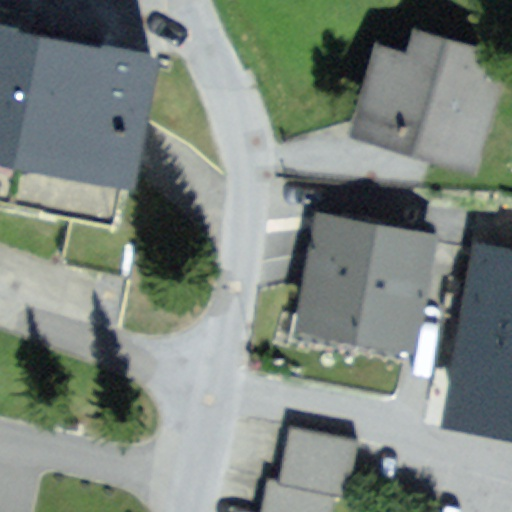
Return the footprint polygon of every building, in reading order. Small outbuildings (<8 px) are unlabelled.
[(187,69),(0,33),(0,161),(163,193),(187,69)] [(364,143),(489,182),(511,109),(511,86),(422,58),(393,49),(364,143)] [(443,242),(323,221),(317,259),(304,332),(425,353),(443,242)] [(511,440),(511,260),(481,256),(454,432),(511,440)] [(332,511),(334,500),(347,502),(356,447),(290,436),(282,486),(267,483),(262,511),(332,511)]
